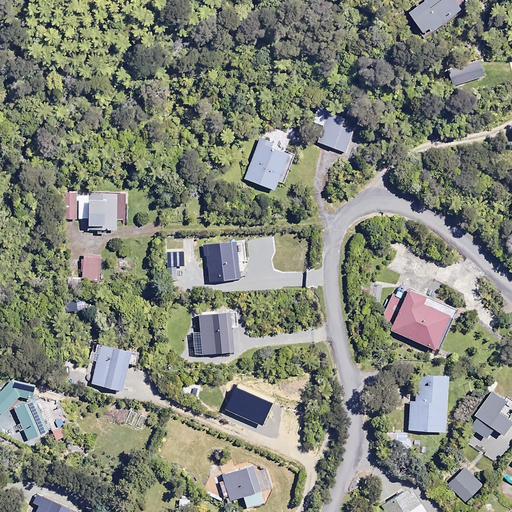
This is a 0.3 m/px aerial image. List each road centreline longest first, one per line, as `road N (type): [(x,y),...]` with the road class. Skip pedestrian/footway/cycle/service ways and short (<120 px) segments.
road 1 (unclassified): [(511,283),(439,221),(398,201),(375,199),(344,215),(330,289),(352,436),(328,511)]
road 2 (track): [(511,123),(402,152),(381,171),(375,199)]
